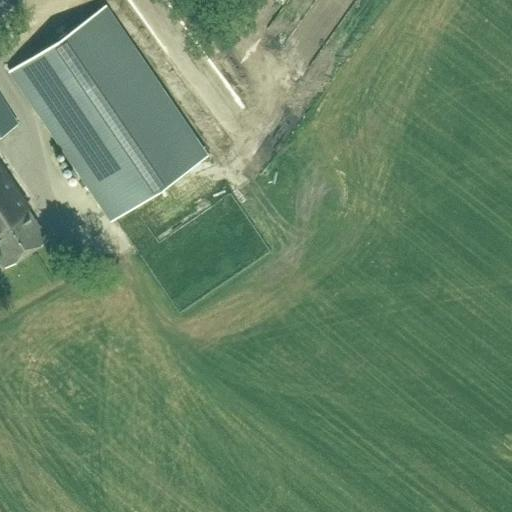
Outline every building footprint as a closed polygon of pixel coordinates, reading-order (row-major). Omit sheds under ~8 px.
[(339,0),(336,7),(351,13),(356,0),(339,0)] [(103,7),(10,71),(110,218),(203,155),(103,7)] [(297,38),(289,67),(308,73),(316,43),(297,38)] [(0,132),(15,123),(0,99),(0,132)] [(25,203),(18,194),(0,166),(0,261),(3,267),(46,238),(23,205),(25,203)] [(190,212),(209,200),(190,170),(171,182),(190,212)]
